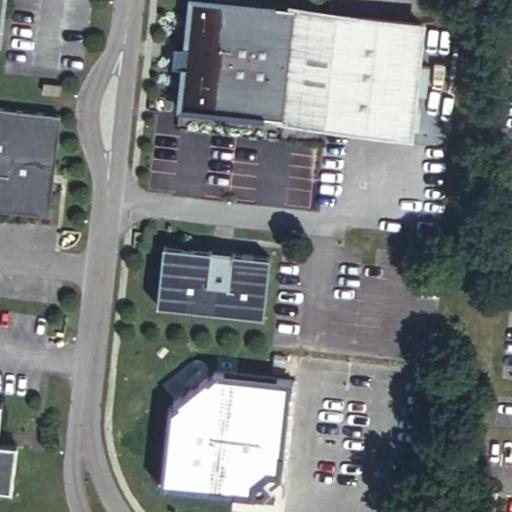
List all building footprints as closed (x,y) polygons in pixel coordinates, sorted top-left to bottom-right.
[(8,0),(0,0),(0,34),(6,35),(8,0)] [(195,0),(191,43),(188,72),(183,112),(413,137),(426,24),(208,0),(195,0)] [(188,72),(191,43),(178,42),(175,71),(188,72)] [(60,83),(44,82),(43,91),(54,91),(54,93),(60,93),(60,91),(60,83)] [(66,115),(0,105),(0,210),(0,209),(52,216),(66,115)] [(217,250),(167,245),(161,303),(265,314),(271,256),(237,252),(237,254),(216,252),(217,250)] [(275,469),(283,470),(292,379),(218,370),(211,377),(209,375),(178,400),(180,402),(172,408),(164,483),(256,493),(258,483),(275,469)] [(0,413),(2,400),(0,400),(0,487),(10,489),(16,443),(0,440),(0,413)]
